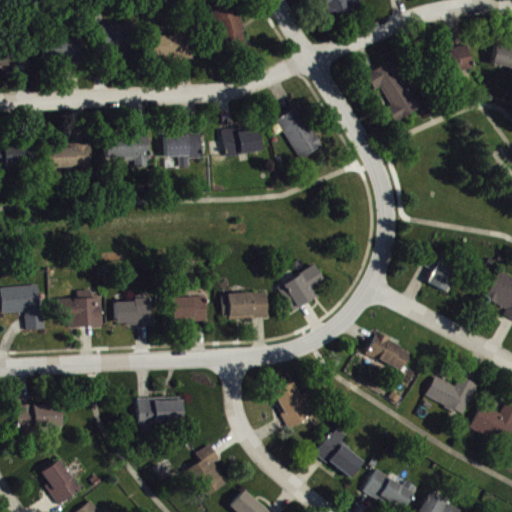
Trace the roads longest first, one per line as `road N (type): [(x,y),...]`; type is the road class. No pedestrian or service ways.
road 1 (residential): [(0,101),(227,92),(417,14),(511,5)]
road 2 (residential): [(0,369),(312,345),(371,283)]
road 3 (residential): [(371,283),(388,236),(386,192),(280,0)]
road 4 (residential): [(234,357),(236,410),(263,457),(332,511)]
road 5 (residential): [(371,283),(511,359)]
